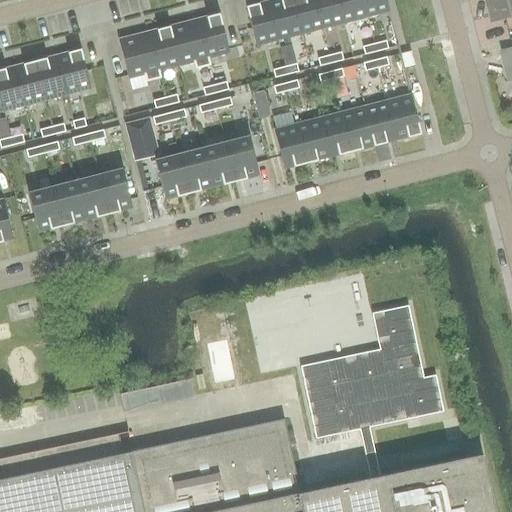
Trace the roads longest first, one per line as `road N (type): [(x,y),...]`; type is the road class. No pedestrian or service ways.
road 1 (residential): [(0,282),(491,154)]
road 2 (residential): [(491,154),(450,0)]
